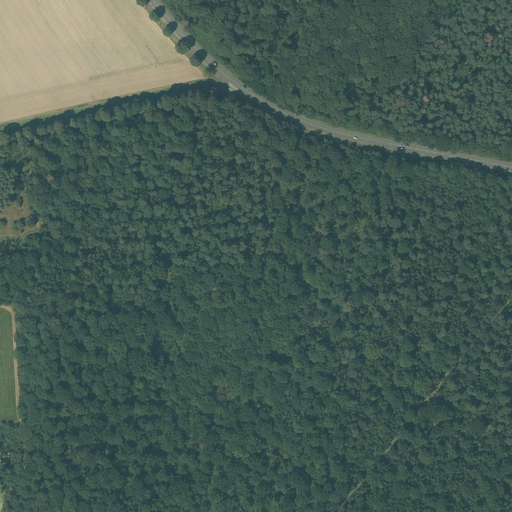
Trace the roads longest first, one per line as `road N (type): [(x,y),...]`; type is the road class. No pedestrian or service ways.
road 1 (secondary): [(511,168),(319,127),(237,84)]
road 2 (track): [(335,511),(511,289)]
road 3 (unclassified): [(0,142),(218,96),(237,84)]
road 4 (track): [(25,511),(13,314),(0,305)]
